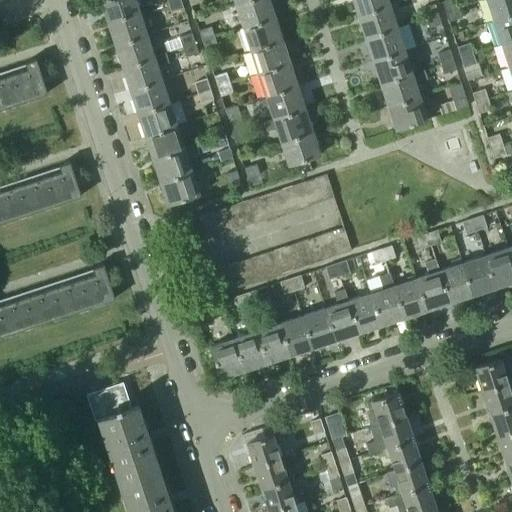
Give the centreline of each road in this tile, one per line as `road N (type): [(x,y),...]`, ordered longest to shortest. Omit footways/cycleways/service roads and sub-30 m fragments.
road 1 (residential): [(197,424),(58,0)]
road 2 (residential): [(197,424),(511,319)]
